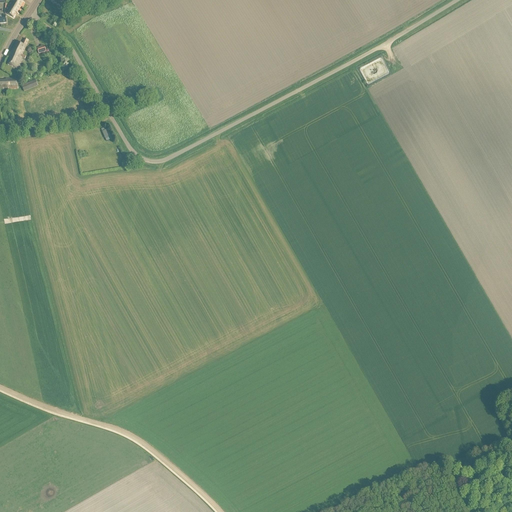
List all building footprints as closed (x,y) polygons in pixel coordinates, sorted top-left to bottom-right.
[(12,0),(5,13),(13,19),(16,13),(18,15),(25,4),(18,0),(12,0)] [(51,0),(51,2),(60,8),(64,2),(65,2),(66,2),(68,3),(67,4),(70,5),(73,1),(70,0),(69,0),(70,0),(69,0),(51,0)] [(28,42),(24,40),(22,44),(16,42),(8,58),(10,59),(8,65),(17,69),(21,58),(24,59),(25,57),(22,55),(28,42)] [(44,46),(37,49),(39,55),(46,53),(44,46)] [(17,80),(5,79),(6,81),(0,80),(0,90),(17,90),(17,80)] [(23,92),(38,87),(36,81),(21,85),(23,92)]
